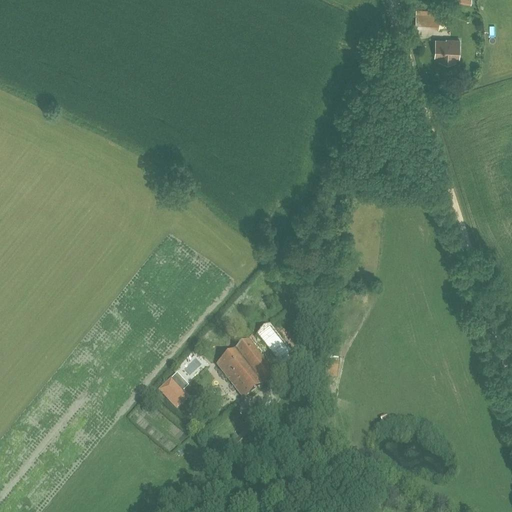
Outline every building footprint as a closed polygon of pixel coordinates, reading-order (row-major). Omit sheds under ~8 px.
[(416,10),(415,27),(439,28),(440,11),(416,10)] [(459,58),(459,57),(459,41),(449,40),(449,41),(436,41),(435,56),(440,56),(440,61),(455,62),(455,58),(459,58)] [(271,325),(257,336),(284,370),(297,360),(271,325)] [(249,341),(217,366),(244,400),(276,375),(249,341)] [(339,362),(327,360),(326,369),(338,371),(339,362)] [(183,392),(172,380),(171,379),(158,392),(176,411),(189,398),(183,392)] [(253,422),(229,448),(238,456),(261,430),(253,422)] [(283,502),(273,494),(267,502),(277,510),(283,502)]
